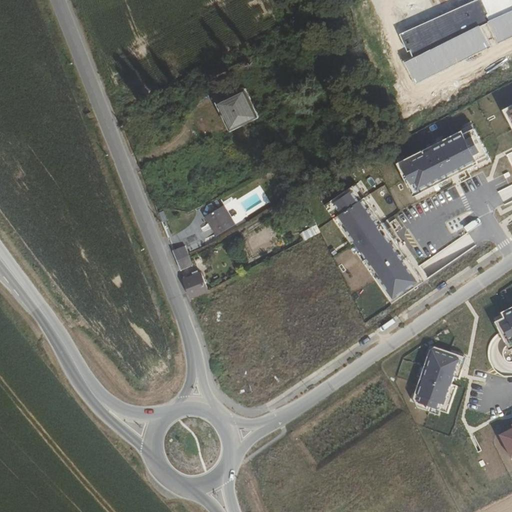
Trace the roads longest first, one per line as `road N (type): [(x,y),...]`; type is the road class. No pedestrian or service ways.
road 1 (residential): [(58,0),(195,358)]
road 2 (residential): [(259,428),(511,261)]
road 3 (residential): [(511,255),(470,199),(414,233)]
